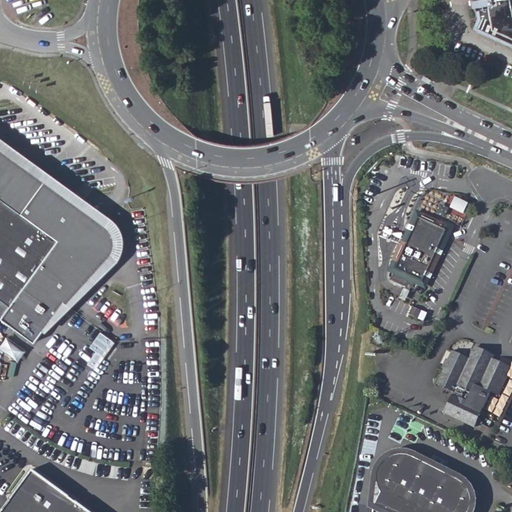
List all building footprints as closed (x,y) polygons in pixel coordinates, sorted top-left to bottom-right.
[(511,0),(466,0),(467,1),(469,2),(470,2),(471,5),(474,5),(476,15),(472,21),(511,41),(511,40),(511,0)] [(106,225),(0,148),(0,315),(35,341),(65,302),(67,305),(111,256),(113,253),(115,248),(116,243),(115,238),(113,233),(110,229),(106,225)] [(450,210),(463,215),(469,202),(456,197),(450,210)] [(413,287),(416,288),(419,283),(423,285),(451,228),(419,213),(391,270),(395,272),(392,279),(406,286),(412,288),(413,287)] [(412,288),(406,286),(401,297),(407,299),(412,288)] [(424,322),(427,315),(413,308),(409,315),(424,322)] [(102,331),(91,346),(105,356),(115,341),(102,331)] [(0,348),(21,359),(27,348),(6,338),(0,348)] [(436,389),(428,406),(453,418),(466,390),(473,393),(480,378),(478,377),(481,371),(468,365),(470,362),(450,353),(445,362),(435,357),(431,364),(429,363),(425,371),(427,372),(423,382),(436,389)] [(385,504),(383,511),(483,511),(484,510),(485,507),(485,503),(485,499),(482,494),(479,489),(476,485),(471,481),(466,479),(461,478),(455,478),(453,481),(438,474),(437,469),(435,464),(432,459),(429,456),(425,452),(420,450),(414,449),(409,449),(402,450),(396,453),(390,458),(387,464),(384,470),(383,476),(384,483),(387,489),(391,494),(385,504)] [(84,511),(29,471),(8,500),(12,503),(5,511),(84,511)]
